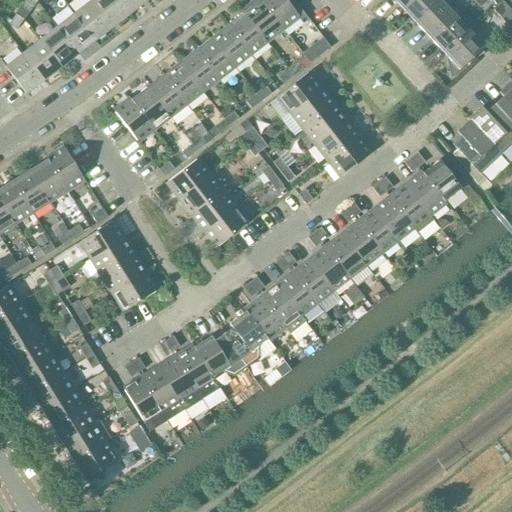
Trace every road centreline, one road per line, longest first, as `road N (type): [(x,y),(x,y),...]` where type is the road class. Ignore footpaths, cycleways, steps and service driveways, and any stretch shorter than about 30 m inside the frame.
road 1 (residential): [(187,308),(444,110)]
road 2 (residential): [(187,308),(72,94)]
road 3 (residential): [(444,110),(375,27),(335,0)]
road 4 (residential): [(194,0),(72,94)]
